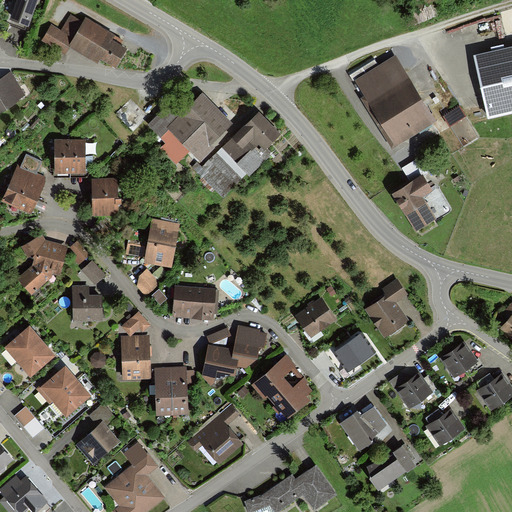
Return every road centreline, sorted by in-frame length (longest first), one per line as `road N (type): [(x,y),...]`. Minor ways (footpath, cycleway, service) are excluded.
road 1 (residential): [(0,233),(52,220),(76,229),(152,318),(180,331),(244,311),(270,320),(337,404)]
road 2 (tertiary): [(191,40),(289,111),(392,238),(445,267)]
road 3 (unclassified): [(0,61),(150,80),(171,70),(191,40)]
road 4 (residential): [(337,404),(175,511)]
road 5 (residential): [(457,316),(337,404)]
road 6 (residential): [(83,511),(0,423)]
